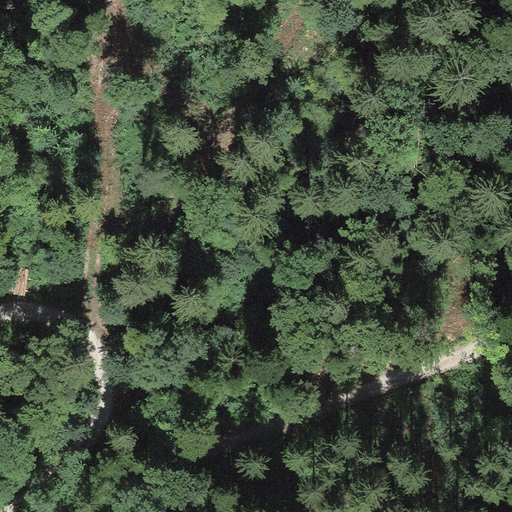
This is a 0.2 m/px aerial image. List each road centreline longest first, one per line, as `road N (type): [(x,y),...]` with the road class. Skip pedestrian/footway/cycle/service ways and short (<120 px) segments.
road 1 (track): [(106,511),(205,451),(456,357),(511,327)]
road 2 (track): [(9,511),(74,455),(95,422),(101,389),(82,341),(50,323),(0,318)]
